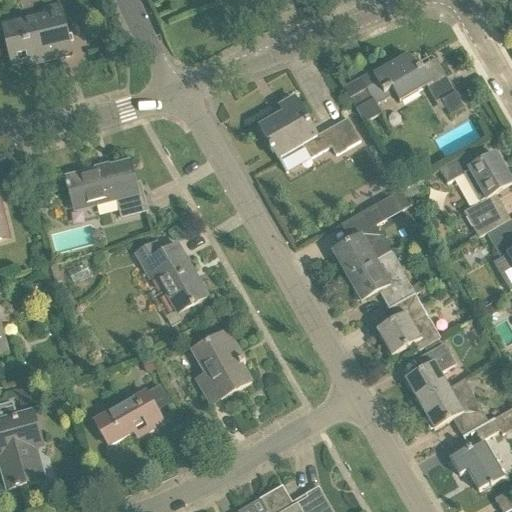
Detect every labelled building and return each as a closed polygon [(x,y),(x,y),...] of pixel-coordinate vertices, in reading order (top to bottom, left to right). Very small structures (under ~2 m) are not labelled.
[(61,6),(44,10),(46,18),(3,28),(13,67),(42,60),(43,64),(73,57),(61,6)] [(400,104),(427,89),(446,77),(437,60),(417,71),(410,58),(376,77),(374,74),(361,81),(346,89),(365,125),(383,116),(377,106),(395,96),(400,104)] [(442,101),(451,118),(465,110),(456,94),(442,101)] [(295,101),(281,109),(285,116),(261,130),(272,149),(271,150),(273,154),(275,154),(287,175),(288,174),(281,161),(303,148),(310,161),(331,149),(336,158),(361,143),(348,121),(317,138),(295,101)] [(479,240),(487,236),(511,223),(511,222),(497,197),(511,188),(511,183),(497,157),(485,164),(477,150),(440,172),(447,185),(465,175),(482,205),(465,215),(479,240)] [(141,184),(136,185),(131,164),(98,173),(97,170),(96,170),(97,173),(67,180),(75,214),(116,203),(121,221),(148,213),(141,184)] [(402,213),(413,207),(404,192),(393,197),(402,213)] [(48,211),(46,199),(35,201),(37,213),(48,211)] [(0,200),(0,239),(9,237),(0,200)] [(392,255),(383,238),(376,227),(387,222),(378,205),(345,223),(355,243),(333,255),(333,256),(335,256),(348,279),(347,279),(347,280),(392,255)] [(511,224),(511,223),(487,236),(501,261),(494,264),(500,275),(508,271),(511,268),(511,224)] [(178,247),(164,255),(158,244),(136,257),(151,283),(157,279),(179,317),(208,299),(178,247)] [(104,255),(94,260),(97,266),(107,261),(104,255)] [(392,255),(347,280),(347,281),(349,280),(362,303),(361,304),(361,305),(384,292),(394,309),(416,296),(425,292),(421,285),(412,290),(392,255)] [(416,296),(394,309),(400,321),(378,333),(378,334),(380,334),(393,357),(392,358),(392,359),(415,346),(419,353),(441,341),(428,317),(416,296)] [(228,333),(193,353),(207,377),(198,383),(212,407),(252,384),(242,367),(246,364),(228,333)] [(456,367),(444,346),(422,359),(428,370),(406,383),(407,384),(408,383),(421,407),(449,391),(440,375),(456,367)] [(147,375),(156,371),(152,359),(143,363),(147,375)] [(466,438),(475,432),(489,425),(485,418),(473,397),(465,382),(449,391),(421,407),(420,407),(421,408),(422,408),(435,431),(434,431),(435,433),(456,420),(466,438)] [(53,403),(68,398),(65,388),(50,392),(53,403)] [(38,393),(19,398),(22,412),(42,406),(38,393)] [(131,426),(143,419),(150,432),(149,433),(150,434),(165,425),(146,394),(95,425),(109,448),(135,433),(131,426)] [(34,415),(0,424),(0,459),(0,460),(9,491),(43,481),(34,447),(42,444),(34,415)] [(489,425),(475,432),(482,444),(501,433),(495,421),(489,425)] [(485,446),(473,453),(472,450),(451,461),(461,478),(469,474),(480,494),(491,488),(492,490),(505,481),(485,446)] [(331,511),(319,491),(320,491),(320,490),(293,504),(283,488),(260,501),(266,511),(331,511)] [(511,511),(511,508),(505,496),(496,502),(501,511),(511,511)] [(266,511),(260,501),(240,511),(266,511)]
